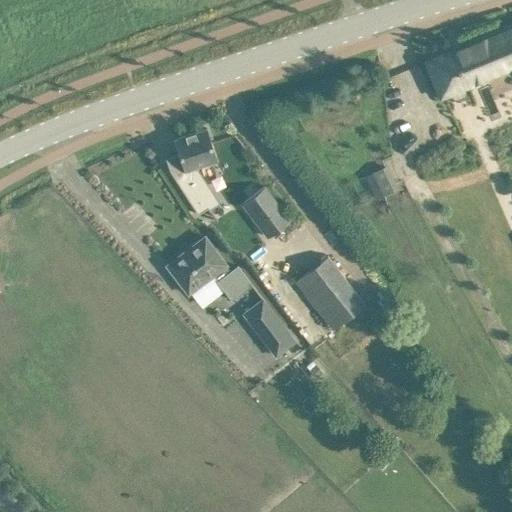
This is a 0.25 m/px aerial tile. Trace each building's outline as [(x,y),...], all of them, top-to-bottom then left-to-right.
[(511,24),(426,60),(440,95),(511,65),(511,24)] [(179,153),(166,158),(170,171),(197,213),(216,201),(194,167),(217,159),(207,127),(174,138),(179,153)] [(367,173),(377,197),(400,188),(390,164),(367,173)] [(264,185),(243,201),(269,236),(280,228),(281,226),(291,219),(285,212),(264,185)] [(205,235),(167,264),(188,293),(190,292),(199,303),(222,285),(232,299),(252,284),(237,265),(230,270),(226,264),(227,264),(205,235)] [(332,329),(366,303),(330,255),(296,280),(332,329)] [(295,340),(263,298),(244,313),(276,355),(295,340)]
